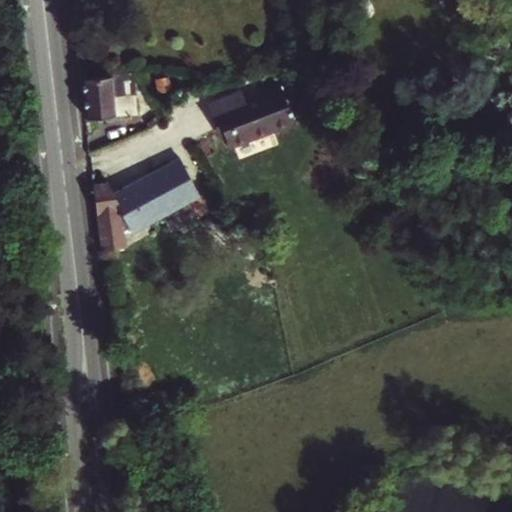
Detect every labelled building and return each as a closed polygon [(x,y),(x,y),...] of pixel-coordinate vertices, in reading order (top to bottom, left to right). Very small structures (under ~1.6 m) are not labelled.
[(126,95),(136,94),(134,73),(123,74),(126,95)] [(138,113),(136,94),(126,95),(123,74),(82,78),(86,117),(138,113)] [(294,122),(279,86),(242,100),(239,93),(210,104),(220,131),(225,129),(231,146),(294,122)] [(327,117),(321,103),(313,106),(318,120),(327,117)] [(104,184),(92,185),(98,251),(122,249),(120,228),(126,224),(129,228),(198,190),(180,157),(110,195),(104,184)] [(23,160),(1,162),(4,183),(24,180),(23,160)]
